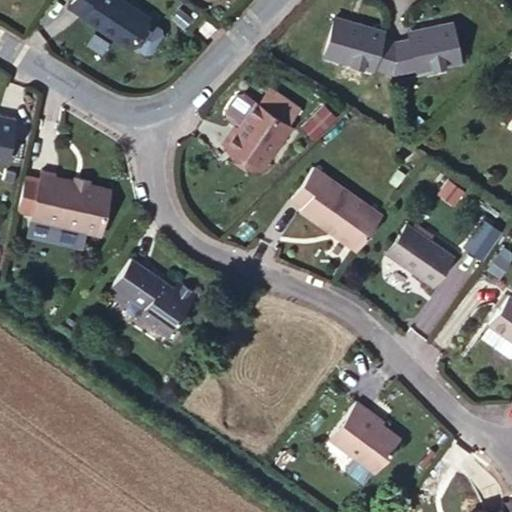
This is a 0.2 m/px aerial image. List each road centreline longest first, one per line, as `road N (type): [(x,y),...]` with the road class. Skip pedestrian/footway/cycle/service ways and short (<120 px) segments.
road 1 (residential): [(149,114),(155,196),(179,229),(210,251),(362,317),(476,425),(511,442)]
road 2 (residential): [(149,114),(192,88),(277,0)]
road 3 (residential): [(0,38),(149,114)]
